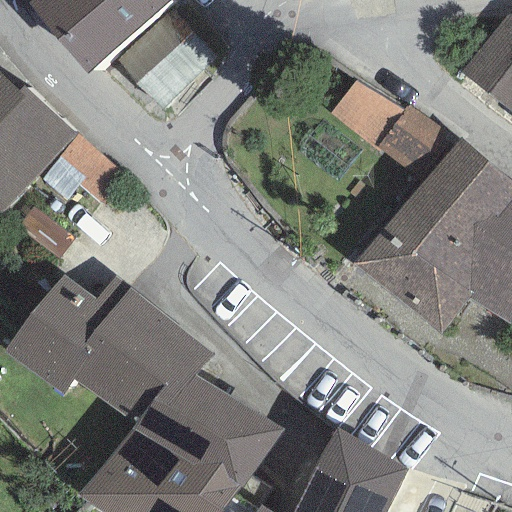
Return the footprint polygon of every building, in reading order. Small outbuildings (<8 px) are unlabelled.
[(32,0),(27,5),(87,73),(170,0),(32,0)] [(171,12),(117,63),(162,109),(216,58),(171,12)] [(511,14),(507,16),(459,73),(511,113),(511,14)] [(0,214),(76,132),(0,71),(0,214)] [(377,146),(403,112),(354,81),(330,114),(373,150),(377,146)] [(424,183),(455,143),(407,106),(403,112),(377,146),(424,183)] [(424,183),(353,262),(439,334),(468,299),(508,325),(511,316),(511,180),(461,139),(455,143),(424,183)] [(72,379),(133,424),(184,368),(194,376),(212,357),(115,276),(95,300),(63,274),(2,352),(63,394),(72,379)] [(283,429),(194,376),(184,368),(133,424),(131,428),(240,488),(283,429)] [(222,511),(240,488),(131,428),(77,494),(101,511),(222,511)] [(386,511),(406,471),(334,428),(292,511),(386,511)]
